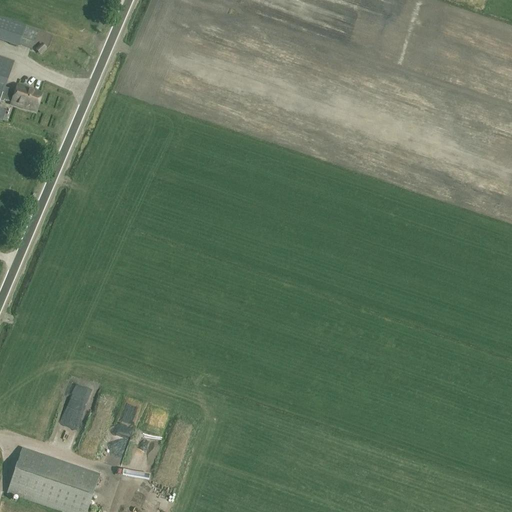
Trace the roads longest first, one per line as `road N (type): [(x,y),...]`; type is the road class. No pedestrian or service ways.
road 1 (unclassified): [(0,300),(127,0)]
road 2 (unknown): [(0,432),(118,472)]
